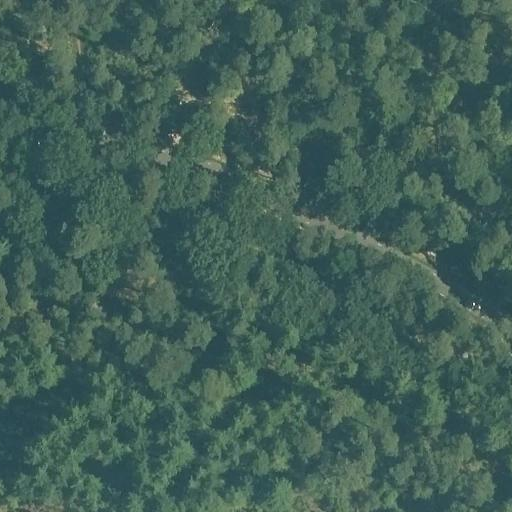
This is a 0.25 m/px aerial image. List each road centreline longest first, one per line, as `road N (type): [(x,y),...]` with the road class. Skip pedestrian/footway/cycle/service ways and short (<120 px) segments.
road 1 (tertiary): [(511,325),(293,211),(171,170),(0,144)]
road 2 (track): [(511,86),(440,284)]
road 3 (track): [(75,0),(102,162)]
